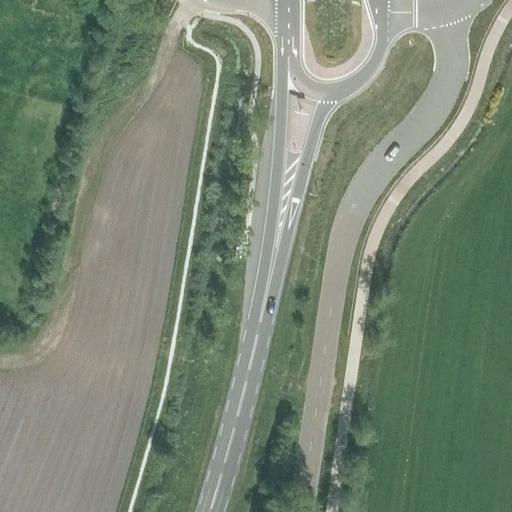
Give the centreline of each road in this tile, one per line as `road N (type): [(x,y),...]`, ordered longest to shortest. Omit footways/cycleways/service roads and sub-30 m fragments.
road 1 (tertiary): [(299,511),(347,222),(377,168),(439,101),(450,64),(441,8)]
road 2 (primary): [(209,511),(275,247)]
road 3 (primary): [(281,56),(275,247)]
road 4 (primary): [(275,247),(334,91)]
